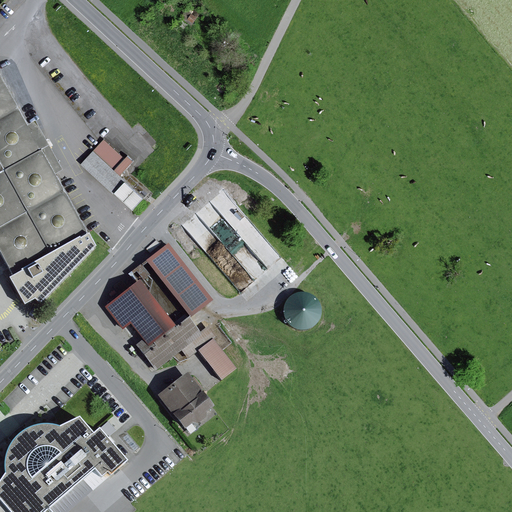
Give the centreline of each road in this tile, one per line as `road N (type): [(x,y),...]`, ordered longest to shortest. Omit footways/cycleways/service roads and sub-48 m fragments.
road 1 (residential): [(212,152),(289,199),(511,458)]
road 2 (residential): [(0,384),(212,152)]
road 3 (residential): [(76,0),(206,121),(212,152)]
road 4 (track): [(212,131),(240,106),(296,0)]
